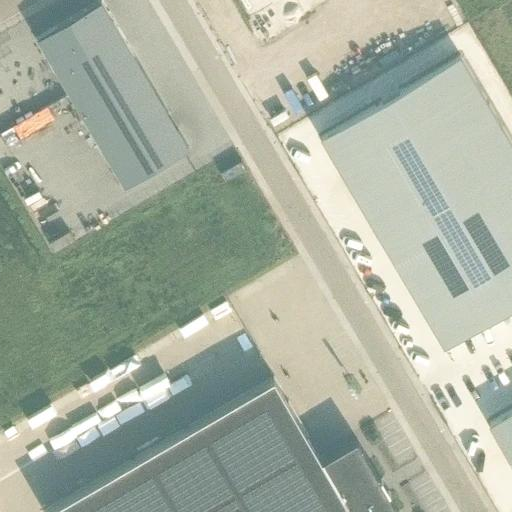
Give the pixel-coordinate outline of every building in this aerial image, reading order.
[(101,0),(99,0),(37,37),(123,184),(188,146),(101,0)] [(244,0),(254,17),(282,0),(244,0)] [(511,304),(511,142),(460,55),(322,137),(445,344),(511,304)] [(380,479),(357,438),(322,458),(274,375),(45,509),(46,511),(399,511),(389,493),(390,492),(389,491),(388,492),(381,480),(382,479),(382,478),(380,479)] [(511,408),(489,422),(511,460),(511,408)]
